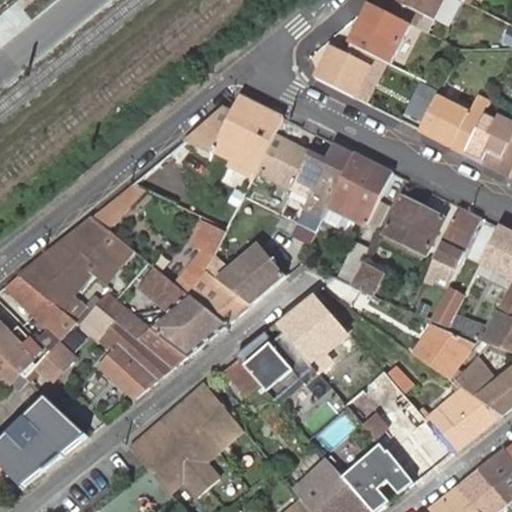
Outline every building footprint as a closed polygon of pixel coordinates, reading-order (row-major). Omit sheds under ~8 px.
[(394,0),(388,14),(412,26),(417,28),(424,15),(435,21),(446,0),(394,0)] [(371,5),(352,46),(376,58),(392,66),(412,26),(388,14),(371,5)] [(335,48),(318,79),(356,98),(372,107),(386,78),(407,88),(413,77),(392,66),(376,58),(352,46),(348,55),(335,48)] [(284,118),(241,97),(234,111),(227,108),(223,111),(189,141),(212,153),(213,152),(233,162),(230,167),(235,169),(254,179),(284,118)] [(438,99),(421,132),(466,154),(480,126),(483,121),(438,99)] [(483,121),(480,126),(491,131),(498,118),(487,112),(483,121)] [(480,126),(466,154),(511,177),(511,174),(511,124),(498,118),(491,131),(480,126)] [(356,155),(337,145),(332,154),(323,173),(305,207),(298,223),(318,233),(324,221),(325,218),(327,214),(356,155)] [(395,174),(356,155),(327,214),(343,222),(349,225),(352,220),(365,226),(337,281),(349,286),(352,287),(363,265),(392,208),(381,202),(395,174)] [(426,257),(445,220),(403,199),(385,236),(426,257)] [(482,218),(460,207),(442,243),(434,258),(423,280),(434,285),(437,278),(451,285),(458,270),(466,254),(482,218)] [(135,251),(94,218),(67,240),(50,253),(86,281),(91,274),(106,286),(135,251)] [(204,250),(196,261),(177,285),(191,296),(229,326),(253,306),(219,281),(206,271),(210,266),(213,260),(215,256),(227,233),(215,227),(214,229),(203,223),(192,244),(204,250)] [(511,233),(500,228),(482,265),(511,280),(511,233)] [(261,245),(219,281),(253,306),(288,277),(261,245)] [(86,281),(50,253),(20,277),(82,326),(97,307),(106,314),(116,300),(108,293),(102,300),(96,295),(88,305),(75,295),(86,281)] [(363,265),(352,287),(373,297),(384,276),(363,265)] [(511,290),(511,280),(482,265),(477,275),(511,292),(511,290)] [(168,314),(153,327),(189,358),(229,326),(191,296),(177,285),(157,269),(139,291),(168,314)] [(63,343),(82,326),(20,277),(7,287),(63,343)] [(335,279),(323,289),(342,303),(349,286),(337,281),(335,279)] [(511,290),(511,292),(488,338),(485,343),(490,345),(511,354),(511,290)] [(433,313),(429,320),(450,329),(456,317),(465,298),(451,291),(438,316),(433,313)] [(151,328),(116,300),(106,314),(137,340),(151,328)] [(118,347),(159,382),(173,370),(137,340),(106,314),(97,307),(82,326),(85,328),(87,327),(113,352),(118,347)] [(485,343),(488,338),(481,335),(485,328),(456,317),(450,329),(485,343)] [(0,353),(23,373),(43,352),(30,339),(23,347),(11,335),(0,323),(0,353)] [(316,369),(278,326),(238,357),(276,401),(316,369)] [(23,347),(30,339),(18,327),(11,335),(23,347)] [(137,340),(173,370),(189,358),(153,327),(151,328),(137,340)] [(437,327),(416,356),(457,384),(460,381),(465,374),(459,370),(477,345),(437,327)] [(61,345),(38,366),(51,380),(74,360),(61,345)] [(0,379),(9,387),(23,373),(0,353),(0,379)] [(465,374),(460,381),(468,389),(502,417),(511,408),(511,359),(511,360),(491,376),(478,360),(465,374)] [(261,386),(239,361),(224,374),(247,399),(261,386)] [(383,446),(416,485),(456,454),(429,420),(405,395),(404,394),(390,378),(386,373),(375,381),(396,404),(391,408),(407,428),(398,435),(394,430),(391,431),(378,417),(367,427),(377,438),(383,446)] [(179,405),(219,451),(243,429),(203,383),(179,405)] [(429,420),(456,454),(502,417),(468,389),(429,420)] [(0,407),(12,396),(6,390),(0,396),(0,407)] [(302,420),(329,451),(358,426),(331,395),(302,420)] [(0,463),(6,468),(18,457),(18,456),(62,412),(48,399),(0,445),(0,463)] [(155,426),(209,489),(220,480),(206,463),(219,451),(179,405),(155,426)] [(144,462),(171,494),(185,482),(198,499),(209,489),(155,426),(131,447),(144,462)] [(344,477),(372,511),(382,511),(416,485),(383,446),(344,477)] [(480,472),(509,506),(511,504),(511,458),(506,452),(480,472)] [(312,511),(372,511),(344,477),(325,457),(290,485),(302,500),(312,511)] [(480,472),(459,489),(479,511),(502,511),(509,506),(480,472)] [(479,511),(459,489),(429,511),(479,511)] [(312,511),(302,500),(288,511),(312,511)]
